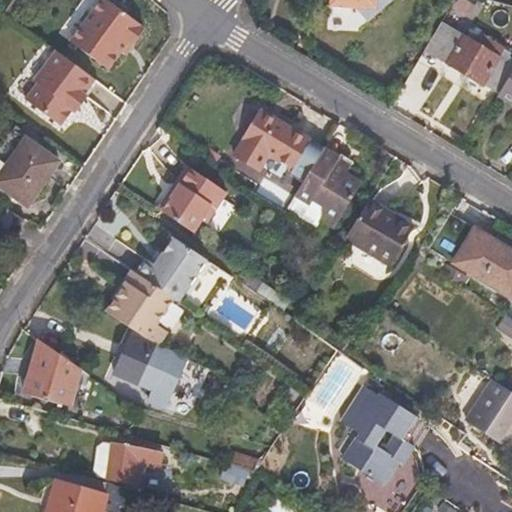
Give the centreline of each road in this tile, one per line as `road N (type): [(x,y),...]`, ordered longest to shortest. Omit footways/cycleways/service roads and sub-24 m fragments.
road 1 (residential): [(210,18),(0,319)]
road 2 (residential): [(210,18),(511,205)]
